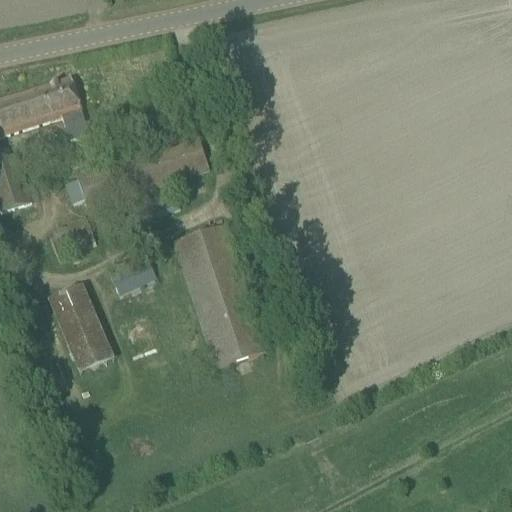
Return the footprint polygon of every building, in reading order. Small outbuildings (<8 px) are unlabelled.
[(89,140),(77,102),(71,82),(0,104),(0,142),(62,123),(69,147),(89,140)] [(77,177),(80,185),(67,190),(73,209),(86,205),(88,212),(208,173),(197,138),(77,177)] [(96,163),(91,146),(69,153),(75,170),(96,163)] [(0,213),(1,217),(32,207),(16,160),(0,165),(0,213)] [(181,213),(173,193),(127,210),(134,230),(181,213)] [(47,238),(59,267),(97,250),(84,221),(47,238)] [(227,228),(173,246),(215,373),(269,356),(227,228)] [(156,282),(145,259),(108,276),(120,300),(156,282)] [(114,365),(83,290),(48,305),(79,379),(114,365)]
